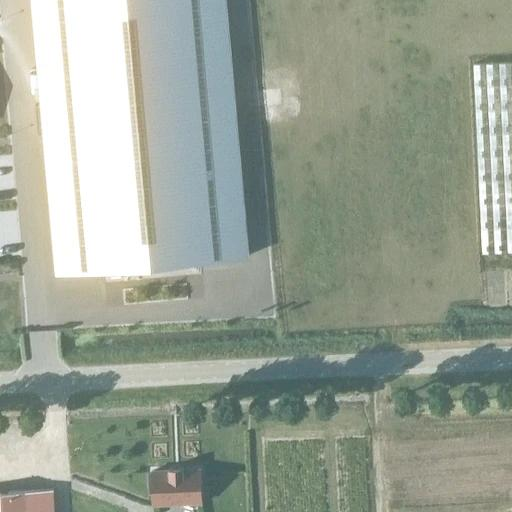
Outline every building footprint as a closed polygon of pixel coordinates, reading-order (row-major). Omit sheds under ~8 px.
[(37,0),(42,49),(46,105),(57,104),(59,130),(49,131),(61,271),(56,271),(56,273),(141,265),(140,259),(163,257),(164,263),(248,256),(248,254),(243,255),(231,114),(221,115),(218,89),(228,88),(220,0),(37,0)] [(16,61),(0,61),(0,142),(1,143),(0,117),(0,113),(18,112),(16,61)] [(511,62),(474,65),(482,253),(511,251),(511,62)] [(32,105),(30,84),(20,85),(22,106),(32,105)] [(152,471),(154,504),(202,502),(200,469),(183,470),(183,468),(169,468),(169,470),(152,471)] [(54,511),(53,489),(0,491),(0,511),(54,511)]
